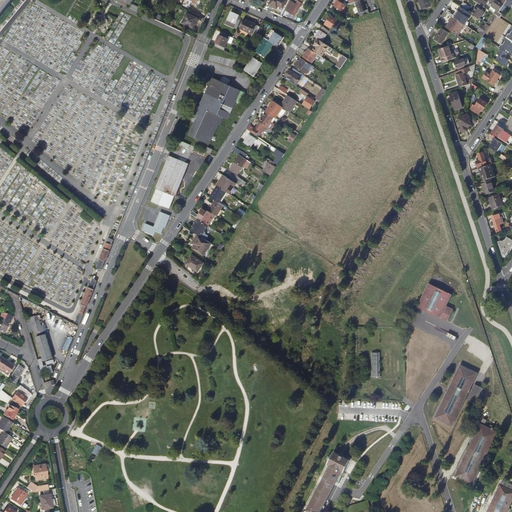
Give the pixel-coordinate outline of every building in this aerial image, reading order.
[(127,0),(125,5),(137,10),(138,7),(131,4),(132,0),(127,0)] [(183,0),(181,7),(188,10),(192,1),(197,4),(198,0),(183,0)] [(271,0),(269,5),(277,9),(277,7),(282,9),(286,0),(271,0)] [(291,7),(291,8),(288,12),(295,16),(304,0),(297,0),(299,1),(297,5),(294,3),(291,7)] [(341,0),(337,0),(334,6),(342,11),(347,4),(341,0)] [(353,3),(354,8),(356,7),(358,12),(356,13),(357,17),(369,13),(368,10),(366,11),(362,0),(353,3)] [(419,0),(422,9),(430,6),(429,3),(430,2),(429,0),(419,0)] [(494,0),(491,4),(494,6),(494,7),(497,9),(495,12),(485,5),(487,3),(483,0),(477,0),(477,2),(494,14),(497,15),(500,17),(503,14),(499,12),(504,5),(497,0),(496,0),(494,0)] [(81,43),(81,29),(32,1),(30,3),(30,11),(28,14),(32,14),(32,17),(37,17),(40,20),(38,21),(35,18),(35,21),(25,21),(25,30),(23,30),(20,35),(17,38),(22,38),(22,41),(20,43),(22,44),(26,48),(28,46),(33,51),(32,52),(31,55),(56,69),(56,70),(66,76),(77,57),(72,52),(81,43)] [(476,6),(472,14),(474,15),(479,18),(479,19),(484,11),(476,6)] [(455,15),(454,17),(455,18),(466,25),(472,14),(462,7),(460,11),(458,10),(455,15)] [(449,8),(446,12),(454,17),(455,15),(449,12),(451,9),(449,8)] [(231,11),(227,20),(231,22),(230,26),(234,28),(235,24),(238,26),(242,17),(231,11)] [(187,13),(182,23),(193,28),(197,18),(196,18),(198,15),(191,12),(190,14),(187,13)] [(494,14),(488,24),(490,26),(497,15),(494,14)] [(331,15),(325,24),(334,30),(340,21),(331,15)] [(454,17),(447,27),(448,28),(455,18),(454,17)] [(455,18),(448,28),(459,35),(466,25),(455,18)] [(244,19),(240,29),(252,34),(252,33),(255,34),(256,32),(260,27),(244,19)] [(483,29),(482,31),(480,34),(483,36),(490,26),(488,24),(487,23),(483,29)] [(490,26),(483,36),(487,39),(488,36),(490,37),(493,34),(491,32),(494,28),(490,26)] [(442,28),(435,39),(440,43),(442,44),(449,33),(442,28)] [(320,30),(315,37),(318,39),(322,42),(327,35),(320,30)] [(269,41),(273,44),(278,46),(284,37),(275,32),(269,41)] [(219,35),(214,46),(223,50),(230,36),(225,34),(224,36),(219,35)] [(265,38),(256,52),(263,57),(269,47),(270,48),(273,44),(269,41),(265,38)] [(322,42),(318,39),(315,44),(317,45),(313,51),(318,55),(322,57),(329,47),(322,42)] [(511,43),(508,41),(503,49),(511,55),(511,43)] [(243,45),(244,46),(240,52),(243,55),(248,46),(249,45),(244,43),(243,45)] [(440,49),(443,58),(441,59),(443,63),(455,58),(452,51),(451,52),(449,46),(440,49)] [(309,48),(304,57),(313,63),(318,55),(313,51),(309,48)] [(500,55),(497,60),(505,66),(508,60),(500,55)] [(253,57),(245,70),(254,76),(258,69),(256,68),(260,62),(253,57)] [(467,58),(451,64),(453,70),(469,64),(467,58)] [(296,67),(307,74),(312,66),(302,59),(296,67)] [(456,72),(462,87),(466,86),(473,83),(473,79),(467,82),(464,74),(472,71),(475,71),(476,64),(456,72)] [(287,77),(291,80),(290,82),(299,87),(305,77),(294,69),(292,72),(291,71),(287,77)] [(487,72),(483,78),(494,85),(500,75),(498,74),(494,71),(493,71),(491,74),(487,72)] [(194,122),(188,135),(209,144),(218,124),(220,124),(223,117),(228,119),(241,91),(237,89),(234,89),(231,88),(230,85),(228,84),(225,85),(222,84),(221,81),(212,77),(200,106),(195,104),(190,116),(193,117),(191,121),(194,122)] [(321,88),(316,98),(321,100),(326,90),(321,88)] [(451,94),(456,110),(463,107),(458,92),(451,94)] [(286,99),(282,105),(291,111),(297,102),(288,95),(285,99),(286,99)] [(305,101),(302,104),(310,109),(315,101),(313,100),(314,99),(311,96),(310,98),(308,97),(306,100),(305,99),(304,100),(305,101)] [(488,103),(481,98),(476,106),(475,105),(472,109),(480,114),(482,110),(483,110),(488,103)] [(273,101),(266,112),(272,116),(276,118),(283,107),(281,106),(273,101)] [(266,112),(259,122),(263,125),(266,126),(272,116),(266,112)] [(458,118),(463,133),(468,131),(467,127),(472,126),(468,115),(458,118)] [(259,124),(255,129),(254,129),(252,132),(256,135),(258,133),(261,135),(265,129),(266,130),(268,128),(266,126),(263,125),(259,123),(258,124),(259,124)] [(498,125),(493,133),(499,137),(509,144),(511,139),(511,135),(503,130),(504,129),(498,125)] [(294,132),(289,139),(293,142),(298,134),(294,132)] [(250,135),(245,143),(251,147),(256,139),(250,135)] [(490,145),(498,151),(503,143),(495,138),(490,145)] [(235,151),(240,155),(246,159),(247,156),(237,149),(235,151)] [(480,160),(476,162),(478,166),(487,163),(483,152),(478,154),(480,160)] [(169,208),(175,195),(176,196),(189,163),(170,155),(156,188),(157,188),(152,201),(169,208)] [(240,155),(230,170),(237,174),(247,159),(246,159),(240,155)] [(269,163),(264,171),(270,175),(275,167),(269,163)] [(478,168),(483,181),(491,178),(493,177),(489,165),(487,165),(478,168)] [(230,179),(237,183),(240,185),(243,180),(233,174),(230,179)] [(217,186),(229,193),(229,194),(237,183),(230,179),(224,175),(217,186)] [(482,182),(486,194),(495,191),(491,178),(483,181),(482,182)] [(217,188),(211,197),(216,200),(217,201),(223,193),(222,193),(222,192),(217,188)] [(489,197),(491,204),(492,204),(493,208),(503,205),(499,194),(489,197)] [(212,205),(208,211),(209,211),(212,213),(215,215),(217,216),(224,205),(217,201),(216,200),(213,204),(214,205),(213,206),(212,205)] [(203,209),(199,216),(197,218),(199,219),(200,218),(202,220),(202,221),(206,224),(207,225),(208,226),(215,215),(212,213),(209,211),(208,212),(203,209)] [(163,234),(170,215),(160,211),(155,226),(145,223),(143,231),(155,235),(156,231),(163,234)] [(491,216),(497,231),(502,229),(500,224),(504,222),(502,216),(501,217),(499,213),(491,216)] [(193,224),(190,229),(198,235),(200,236),(207,225),(206,224),(202,221),(201,221),(199,219),(194,225),(193,224)] [(0,241),(33,242),(33,239),(17,228),(16,228),(12,226),(8,226),(1,235),(1,224),(0,226),(0,241)] [(198,240),(193,248),(204,255),(212,244),(200,236),(198,235),(196,239),(198,240)] [(506,240),(499,242),(502,252),(503,253),(504,254),(505,254),(506,254),(507,252),(511,245),(511,239),(508,236),(506,240)] [(108,237),(100,258),(102,259),(105,260),(114,239),(108,237)] [(286,258),(293,278),(313,272),(306,252),(286,258)] [(192,255),(186,264),(198,272),(204,263),(192,255)] [(102,259),(97,271),(98,270),(99,269),(100,269),(101,269),(102,269),(105,260),(102,259)] [(452,295),(429,284),(417,307),(447,322),(453,310),(446,306),(452,295)] [(88,287),(81,304),(87,306),(94,289),(90,287),(88,287)] [(285,299),(252,311),(256,324),(289,311),(285,299)] [(79,313),(76,321),(80,323),(86,308),(82,306),(80,313),(79,313)] [(5,318),(0,328),(0,330),(5,333),(9,324),(12,316),(6,313),(4,317),(5,318)] [(33,321),(36,333),(43,331),(40,319),(33,321)] [(37,337),(44,361),(54,358),(47,334),(37,337)] [(62,348),(68,350),(72,340),(67,338),(62,348)] [(371,353),(372,378),(380,377),(380,353),(371,353)] [(0,356),(0,369),(8,375),(14,367),(6,362),(7,360),(0,356)] [(18,365),(9,379),(12,382),(15,378),(18,379),(25,369),(18,365)] [(461,366),(435,418),(451,427),(477,374),(461,366)] [(474,384),(468,400),(477,404),(483,387),(474,384)] [(22,387),(12,400),(10,399),(9,400),(0,395),(0,399),(19,409),(30,394),(22,387)] [(5,411),(9,413),(6,418),(7,419),(11,420),(17,410),(8,406),(5,411)] [(4,417),(0,422),(0,429),(3,432),(6,433),(13,423),(7,419),(6,418),(4,417)] [(488,429),(480,425),(454,478),(471,486),(492,444),(493,445),(498,437),(496,436),(497,433),(493,431),(495,429),(490,426),(488,429)] [(3,432),(0,436),(0,444),(5,448),(12,438),(6,433),(3,432)] [(96,444),(91,453),(97,456),(102,448),(96,444)] [(350,461),(333,452),(327,464),(329,465),(307,510),(307,511),(303,511),(320,511),(337,479),(339,480),(343,472),(344,473),(350,461)] [(34,468),(36,482),(47,480),(45,466),(34,468)] [(31,483),(27,488),(35,494),(44,492),(49,491),(49,487),(40,489),(31,483)] [(511,491),(499,486),(486,511),(507,511),(511,502),(511,491)] [(11,500),(20,506),(27,495),(18,489),(11,500)] [(40,497),(42,511),(53,509),(50,495),(50,496),(49,491),(44,492),(45,497),(40,497)]
